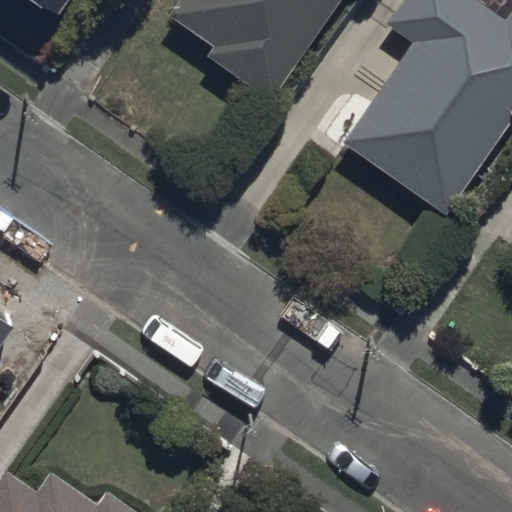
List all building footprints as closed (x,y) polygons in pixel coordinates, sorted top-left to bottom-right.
[(33,0),(57,16),(67,0),(33,0)] [(204,0),(175,44),(283,117),(363,0),(204,0)] [(511,119),(511,11),(505,22),(473,0),(402,0),(386,23),(413,41),(342,143),(446,215),(511,119)] [(0,331),(10,318),(0,310),(0,331)] [(0,511),(154,511),(101,474),(92,488),(49,458),(34,478),(0,454),(0,511)]
